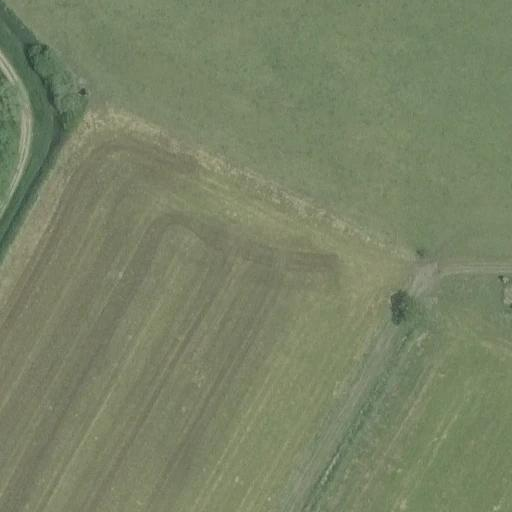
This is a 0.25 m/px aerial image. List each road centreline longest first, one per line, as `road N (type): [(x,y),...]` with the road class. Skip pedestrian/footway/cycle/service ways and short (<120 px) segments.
road 1 (track): [(511,274),(433,271),(289,511)]
road 2 (track): [(0,61),(18,88),(26,137),(0,209)]
